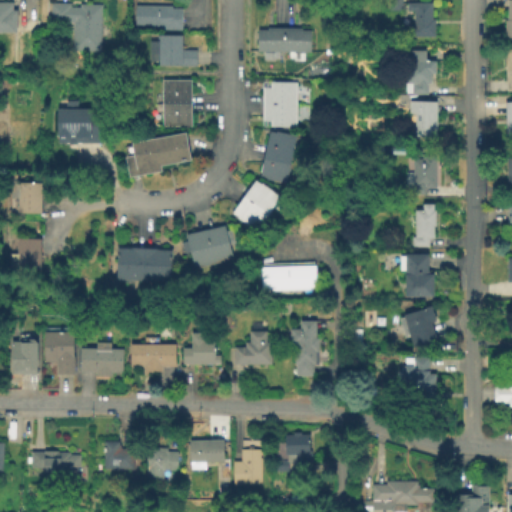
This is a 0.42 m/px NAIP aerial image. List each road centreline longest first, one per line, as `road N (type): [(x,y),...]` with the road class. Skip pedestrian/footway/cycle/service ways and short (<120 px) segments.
road 1 (residential): [(472,449),(298,409),(0,402)]
road 2 (residential): [(470,0),(472,449)]
road 3 (residential): [(231,0),(226,155),(201,191),(135,203)]
road 4 (residential): [(331,256),(344,502)]
